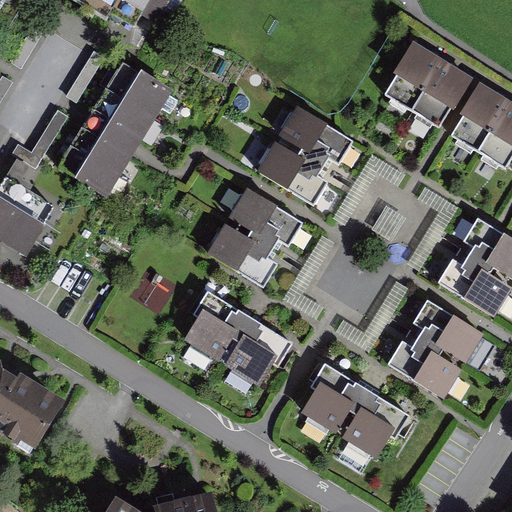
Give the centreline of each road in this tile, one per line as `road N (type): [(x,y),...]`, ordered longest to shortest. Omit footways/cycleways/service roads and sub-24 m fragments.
road 1 (residential): [(0,294),(355,511)]
road 2 (unknown): [(137,381),(105,438),(148,470)]
